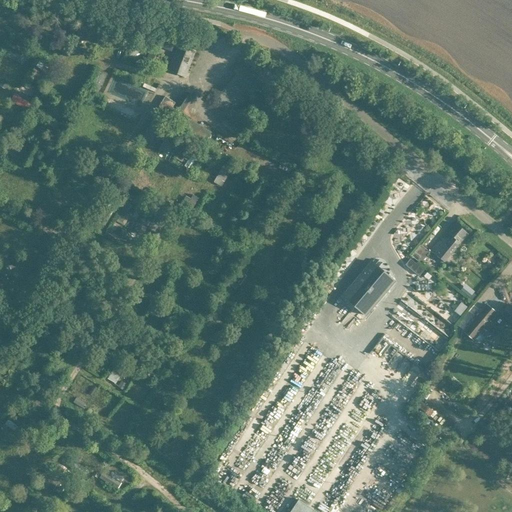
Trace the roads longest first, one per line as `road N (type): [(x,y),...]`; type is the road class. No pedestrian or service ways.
road 1 (unclassified): [(511,241),(273,44),(220,24)]
road 2 (secondary): [(491,140),(448,105),(328,43),(165,0)]
road 3 (unknown): [(377,232),(329,296),(335,333),(351,347),(382,325),(402,292),(401,264)]
